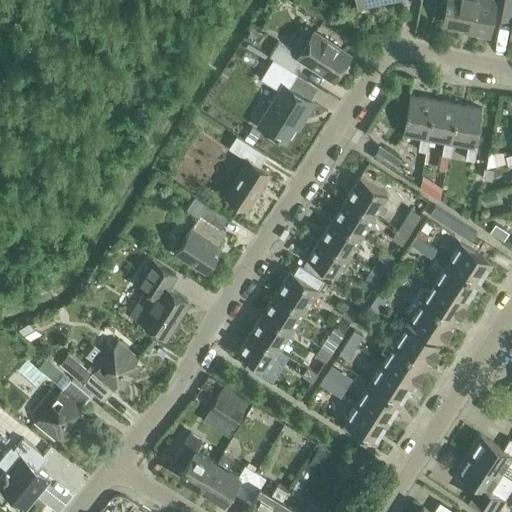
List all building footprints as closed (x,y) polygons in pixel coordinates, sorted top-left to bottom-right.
[(492,14),(507,17),(510,0),(445,0),(442,22),(470,27),(469,31),(488,34),(492,14)] [(269,55),(273,57),(293,70),(301,57),(333,78),(349,52),(313,29),(298,53),(278,40),(269,55)] [(297,72),(293,70),(273,57),(260,77),(279,89),(257,123),(284,140),(299,116),(303,118),(313,101),(288,86),(297,72)] [(426,138),(433,99),(409,94),(402,133),(419,137),(416,149),(426,151),(429,138),(426,138)] [(449,142),(456,103),(433,99),(426,138),(429,138),(443,141),(440,154),(449,156),(452,143),(449,142)] [(449,142),(452,143),(466,146),(464,159),(473,160),(475,147),(472,147),(480,108),(456,103),(449,142)] [(224,194),(246,207),(269,171),(258,165),(266,154),(235,135),(228,147),(246,159),(224,194)] [(371,155),(393,169),(400,158),(378,144),(371,155)] [(344,197),(372,215),(386,194),(358,176),(344,197)] [(173,251),(204,271),(216,253),(212,250),(224,232),(198,214),(206,203),(194,195),(185,207),(197,215),(173,251)] [(360,235),(372,215),(344,197),(332,217),(360,235)] [(428,211),(470,239),(475,231),(433,204),(428,211)] [(404,217),(413,223),(418,214),(409,208),(404,217)] [(347,254),(360,235),(332,217),(319,236),(347,254)] [(391,237),(400,242),(405,235),(396,229),(391,237)] [(419,248),(425,240),(414,233),(409,241),(419,248)] [(319,236),(300,266),(326,282),(332,274),(334,275),(347,254),(319,236)] [(425,240),(419,248),(430,255),(436,247),(425,240)] [(446,260),(472,277),(476,271),(480,274),(489,260),(459,241),(446,260)] [(378,257),(386,263),(392,255),(383,249),(378,257)] [(140,318),(165,334),(188,298),(167,286),(175,273),(152,258),(136,283),(154,294),(140,318)] [(468,283),(472,277),(446,260),(433,280),(464,300),(473,286),(468,283)] [(275,290),(303,308),(321,279),(296,263),(291,272),(288,270),(275,290)] [(365,277),(373,283),(378,275),(370,270),(365,277)] [(462,302),(464,300),(433,280),(428,288),(421,284),(414,295),(444,315),(449,308),(458,313),(464,304),(462,302)] [(372,298),(381,304),(388,293),(379,287),(372,298)] [(291,328),(303,308),(275,290),(263,310),(291,328)] [(442,319),(444,315),(414,295),(408,304),(415,308),(409,318),(439,338),(442,334),(444,335),(451,324),(442,319)] [(374,314),(381,304),(372,298),(365,308),(374,314)] [(340,314),(349,319),(354,311),(346,306),(340,314)] [(278,347),(291,328),(263,310),(250,329),(278,347)] [(387,336),(418,356),(420,352),(429,358),(436,348),(434,346),(436,343),(405,323),(400,332),(393,327),(387,336)] [(327,334),(336,339),(341,332),(332,326),(327,334)] [(346,339),(354,345),(361,334),(352,328),(346,339)] [(265,368),(278,347),(250,329),(237,350),(265,368)] [(418,356),(387,336),(379,349),(386,353),(382,360),(412,380),(413,378),(415,379),(422,369),(413,363),(415,360),(421,363),(423,359),(418,356)] [(131,362),(136,355),(116,339),(111,346),(105,341),(89,360),(95,365),(90,371),(67,352),(58,363),(100,398),(114,381),(120,387),(137,367),(131,362)] [(347,355),(354,345),(346,339),(339,350),(347,355)] [(314,354),(323,360),(328,352),(319,346),(314,354)] [(49,391),(33,411),(39,416),(34,423),(54,438),(58,432),(65,437),(81,417),(74,412),(88,395),(89,393),(45,356),(36,367),(62,387),(55,396),(49,391)] [(403,395),(412,380),(382,360),(369,380),(395,396),(398,392),(403,395)] [(300,374),(310,380),(315,372),(305,366),(300,374)] [(328,388),(334,380),(323,373),(318,381),(328,388)] [(334,380),(328,388),(339,395),(344,386),(334,380)] [(390,404),(395,396),(369,380),(356,399),(387,419),(395,407),(390,404)] [(208,407),(234,423),(241,411),(215,395),(208,407)] [(374,439),(387,419),(356,399),(343,419),(370,436),(374,439)] [(200,486),(215,461),(193,448),(200,437),(189,431),(172,458),(182,464),(177,472),(200,486)] [(480,432),(468,451),(511,479),(511,438),(509,437),(503,447),(480,432)] [(9,445),(0,455),(0,464),(7,470),(0,477),(0,485),(25,505),(48,476),(36,469),(46,457),(22,437),(13,448),(9,445)] [(243,463),(237,474),(226,468),(233,457),(221,450),(215,461),(200,486),(222,500),(228,490),(238,496),(254,470),(243,463)] [(511,479),(468,451),(456,469),(479,484),(472,494),(467,502),(481,511),(493,511),(495,509),(496,509),(508,491),(511,484),(511,479)] [(242,511),(272,511),(280,500),(287,489),(276,483),(269,494),(258,487),(264,476),(254,470),(238,496),(248,502),(242,511)] [(303,511),(299,511),(280,500),(272,511),(316,511),(319,509),(309,503),(303,511)] [(423,505),(418,511),(456,511),(439,501),(433,511),(423,505)]
